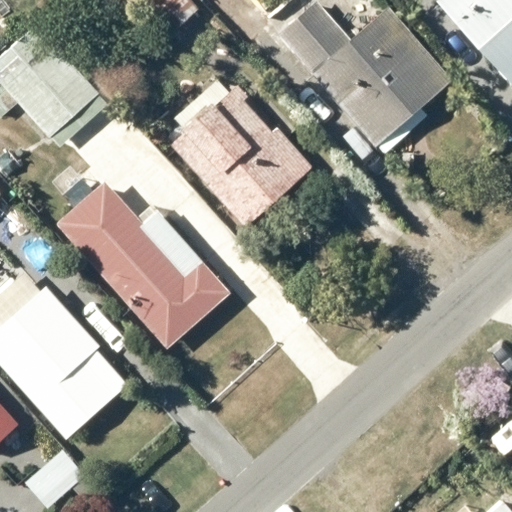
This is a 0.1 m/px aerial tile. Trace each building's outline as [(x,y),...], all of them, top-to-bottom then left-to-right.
[(198,5),(192,0),(136,0),(169,33),(198,5)] [(324,0),(311,0),(277,27),(372,147),(451,84),(391,9),(355,38),(324,0)] [(511,0),(419,0),(511,96),(511,94),(511,0)] [(102,106),(26,26),(0,50),(0,111),(13,100),(58,148),(102,106)] [(233,71),(165,127),(239,219),(308,164),(233,71)] [(0,198),(9,190),(0,180),(0,198)] [(106,184),(66,222),(166,325),(217,277),(155,212),(140,220),(106,184)] [(0,364),(65,435),(126,378),(17,261),(0,276),(0,364)] [(0,440),(18,423),(0,405),(0,440)] [(511,511),(511,507),(502,497),(485,511),(511,511)]
